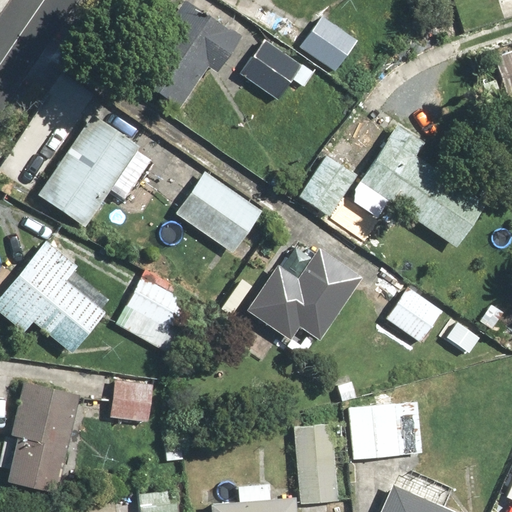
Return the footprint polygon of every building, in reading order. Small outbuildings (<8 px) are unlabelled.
[(236,36),(184,0),(177,0),(124,75),(172,108),(202,65),(211,72),(236,36)] [(351,33),(316,10),(294,44),(330,67),(351,33)] [(272,101),(285,83),(299,92),(310,76),(297,66),(256,38),(232,72),(272,101)] [(511,49),(489,58),(503,98),(511,94),(511,49)] [(132,144),(85,112),(28,195),(75,227),(132,144)] [(390,121),(349,179),(347,201),(372,219),(385,200),(449,245),(480,201),(411,153),(419,141),(390,121)] [(354,167),(325,147),(295,190),(324,210),(354,167)] [(258,206),(199,168),(170,213),(229,251),(258,206)] [(40,237),(0,283),(0,319),(15,332),(25,320),(64,353),(100,311),(60,277),(71,264),(40,237)] [(312,339),(355,276),(312,246),(290,277),(270,263),(238,309),(282,339),(292,325),(312,339)] [(232,284),(209,265),(195,282),(217,301),(232,284)] [(188,305),(141,278),(113,326),(160,354),(188,305)] [(440,309),(405,284),(381,319),(416,343),(440,309)] [(149,381),(109,377),(105,416),(145,420),(149,381)] [(51,490),(71,392),(13,380),(2,434),(9,435),(0,480),(51,490)] [(415,401),(343,409),(349,466),(421,458),(415,401)] [(328,416),(292,420),(299,497),(336,494),(328,416)] [(511,469),(500,498),(511,503),(511,469)] [(453,511),(384,482),(371,511),(453,511)] [(181,511),(178,488),(128,495),(130,511),(181,511)] [(290,511),(289,495),(203,503),(203,511),(290,511)] [(70,511),(69,503),(19,509),(19,511),(70,511)]
